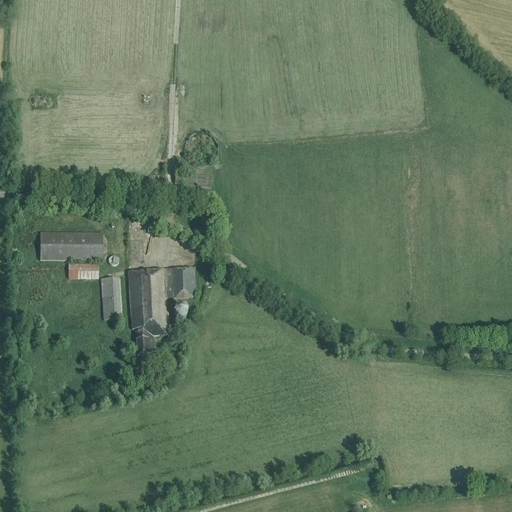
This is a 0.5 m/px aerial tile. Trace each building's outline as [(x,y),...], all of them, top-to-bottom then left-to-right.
[(201,168),(204,168),(207,167),(210,165),(213,163),(215,160),(216,157),(217,154),(218,151),(217,148),(216,145),(215,142),(213,139),(210,137),(207,135),(204,134),(201,134),(198,134),(194,135),(192,137),(189,139),(186,141),(185,145),(184,148),(184,151),(184,154),(185,157),(186,160),(189,163),(192,165),(194,167),(198,168),(201,168)] [(212,177),(175,173),(173,185),(210,190),(212,177)] [(143,191),(133,189),(131,196),(142,198),(143,191)] [(102,235),(40,234),(40,262),(102,263),(102,235)] [(98,266),(68,266),(67,281),(98,281),(98,266)] [(193,270),(127,274),(131,331),(134,331),(136,357),(148,356),(148,353),(154,353),(153,337),(168,336),(166,301),(195,299),(193,270)] [(119,280),(101,281),(103,322),(122,321),(119,280)] [(192,320),(192,309),(175,309),(175,315),(182,315),(182,320),(192,320)]
